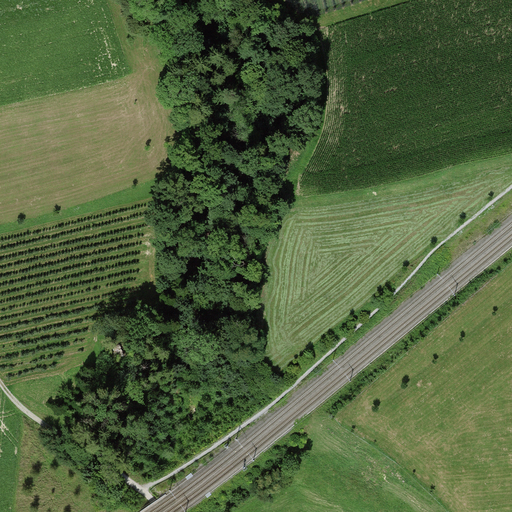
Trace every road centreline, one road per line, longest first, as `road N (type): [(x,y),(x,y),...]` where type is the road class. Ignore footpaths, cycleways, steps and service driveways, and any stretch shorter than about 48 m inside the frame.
road 1 (track): [(511,184),(451,231),(308,369),(141,496)]
road 2 (track): [(158,511),(99,457),(13,401),(0,381)]
